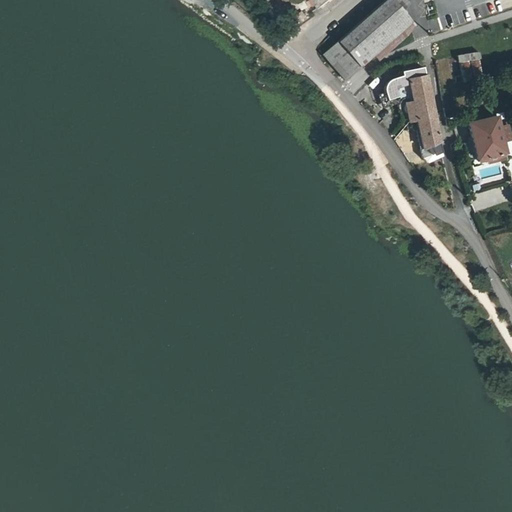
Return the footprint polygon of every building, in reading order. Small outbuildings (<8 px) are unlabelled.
[(316,0),(320,9),(331,0),(316,0)] [(345,87),(415,21),(397,2),(327,70),(345,87)] [(477,61),(498,57),(497,50),(476,54),(477,61)] [(399,110),(402,117),(405,120),(416,118),(434,114),(425,75),(423,76),(422,66),(406,70),(408,79),(404,80),(402,76),(392,79),(389,82),(386,85),(385,89),(388,106),(399,104),(399,110)] [(487,83),(491,97),(500,95),(496,81),(487,83)] [(502,103),(500,95),(491,97),(493,105),(502,103)] [(443,153),(434,114),(416,118),(423,140),(419,141),(423,154),(433,152),(433,156),(443,153)] [(497,116),(467,124),(476,161),(505,152),(497,116)]
